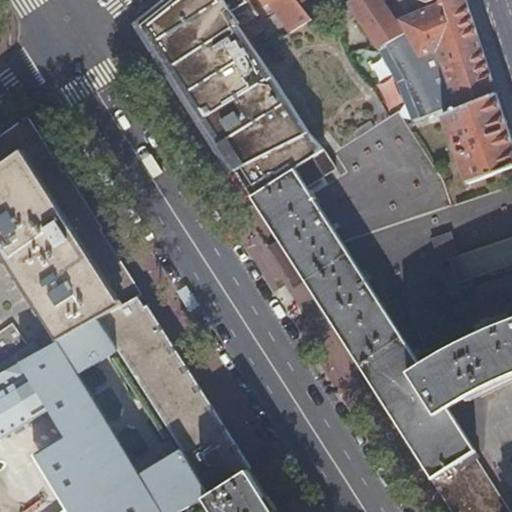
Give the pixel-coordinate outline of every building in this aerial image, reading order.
[(174,0),(143,26),(176,78),(185,91),(203,120),(211,132),(238,174),(243,171),(258,194),(298,168),(326,150),(317,134),(313,136),(242,26),(260,13),(248,0),(258,0),(284,36),(282,38),(302,65),(327,55),(334,65),(357,52),(342,34),(329,43),(310,18),(294,0),(174,0)] [(294,0),(310,18),(328,4),(324,0),(294,0)] [(324,0),(328,4),(310,18),(329,43),(342,34),(334,25),(340,20),(331,8),(336,0),(324,0)] [(334,25),(342,34),(357,52),(359,52),(371,41),(392,73),(413,59),(438,49),(453,93),(459,109),(498,96),(466,0),(422,0),(427,12),(394,23),(366,33),(346,4),(343,0),(342,0),(331,8),(340,20),(334,25)] [(351,0),(346,4),(366,33),(394,23),(383,0),(351,0)] [(383,0),(394,23),(427,12),(422,0),(383,0)] [(413,59),(392,73),(400,85),(417,123),(442,115),(459,109),(453,93),(428,102),(413,59)] [(169,83),(177,96),(185,91),(176,78),(169,83)] [(511,170),(511,137),(498,96),(459,109),(442,115),(472,185),(511,170)] [(196,125),(203,137),(211,132),(203,120),(196,125)] [(54,350),(100,321),(139,297),(137,294),(28,121),(0,138),(0,383),(26,368),(37,360),(54,350)] [(326,150),(298,168),(310,187),(338,169),(326,150)] [(258,194),(253,197),(298,267),(420,458),(453,511),(510,511),(475,457),(478,455),(449,408),(480,391),(501,381),(511,377),(511,320),(499,325),(461,342),(447,349),(421,364),(310,187),(298,168),(258,194)] [(244,184),(253,197),(258,194),(243,171),(238,174),(244,184)] [(180,452),(209,497),(250,470),(156,323),(139,297),(100,321),(118,352),(180,452)] [(26,368),(50,410),(65,436),(34,456),(67,510),(105,481),(112,493),(140,476),(79,376),(118,352),(100,321),(54,350),(37,360),(26,368)] [(0,511),(0,441),(50,410),(26,368),(0,383),(0,511),(182,511),(209,497),(180,452),(140,476),(112,493),(105,481),(67,510),(64,511),(0,511)] [(276,511),(250,470),(209,497),(217,511),(276,511)]
